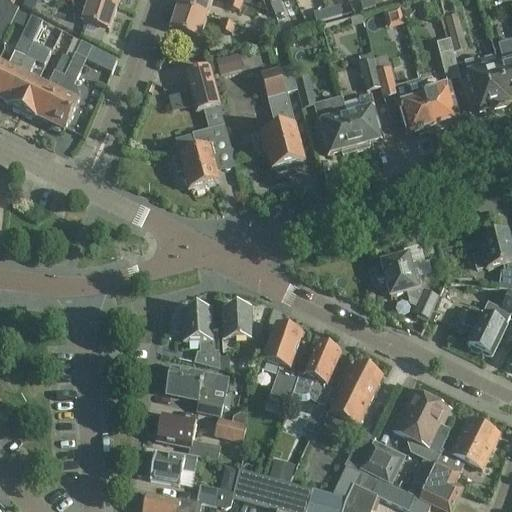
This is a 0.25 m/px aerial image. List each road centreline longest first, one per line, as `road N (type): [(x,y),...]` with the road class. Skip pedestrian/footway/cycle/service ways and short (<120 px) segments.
road 1 (residential): [(511,397),(391,348),(209,255)]
road 2 (residential): [(209,255),(511,179)]
road 3 (residential): [(209,255),(0,148)]
road 4 (residential): [(93,511),(81,289)]
road 5 (residential): [(100,148),(154,0)]
road 6 (residential): [(209,255),(81,289)]
